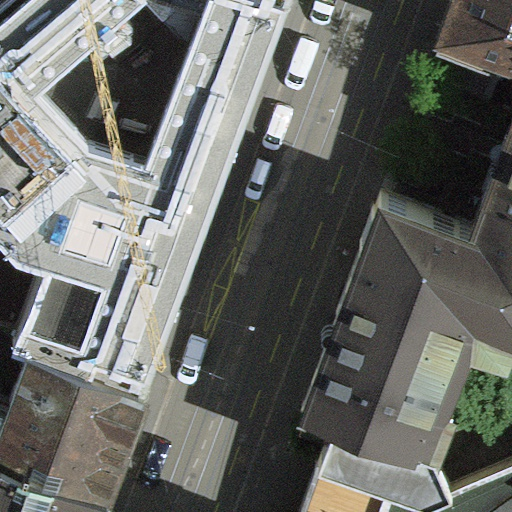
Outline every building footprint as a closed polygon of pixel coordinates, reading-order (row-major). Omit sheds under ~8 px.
[(0,0),(0,214),(14,231),(46,242),(13,332),(32,339),(30,340),(143,382),(144,378),(183,274),(283,0),(0,0)] [(511,0),(449,0),(441,23),(511,48),(511,0)] [(511,112),(496,155),(492,168),(485,166),(482,177),(488,179),(486,185),(511,194),(511,112)] [(381,187),(377,197),(373,196),(360,233),(364,234),(316,365),(289,439),(319,450),(427,490),(511,455),(511,399),(462,424),(437,408),(469,320),(497,330),(503,315),(511,318),(511,194),(486,185),(473,220),(454,213),(450,223),(430,215),(434,206),(381,187)] [(0,421),(0,446),(105,485),(116,454),(143,382),(30,340),(0,421)] [(0,511),(95,511),(105,485),(0,446),(0,511)] [(511,511),(511,455),(427,490),(319,450),(295,511),(511,511)]
